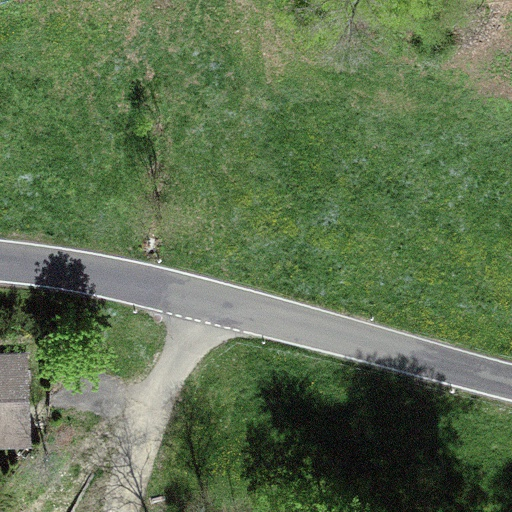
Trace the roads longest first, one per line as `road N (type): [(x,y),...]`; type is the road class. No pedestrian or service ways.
road 1 (tertiary): [(0,261),(214,301),(511,386)]
road 2 (track): [(214,301),(116,511)]
